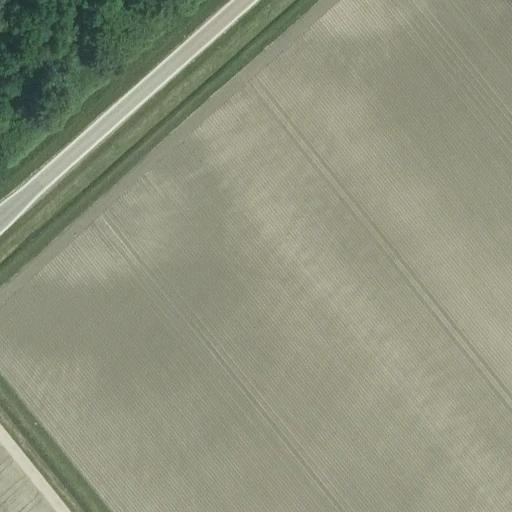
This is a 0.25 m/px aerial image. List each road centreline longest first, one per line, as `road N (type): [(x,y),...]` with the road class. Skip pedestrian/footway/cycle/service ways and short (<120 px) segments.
road 1 (unclassified): [(0,219),(244,0)]
road 2 (track): [(0,413),(75,511)]
